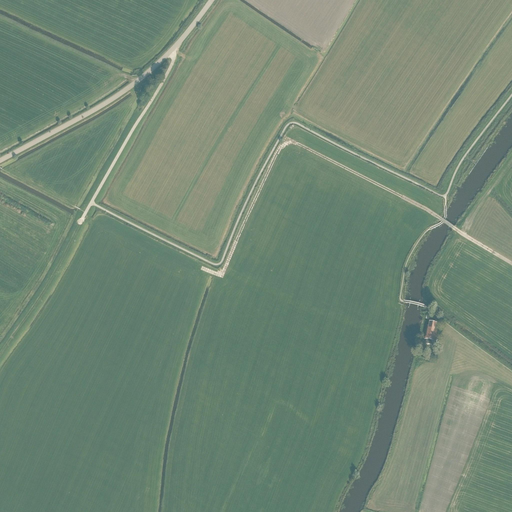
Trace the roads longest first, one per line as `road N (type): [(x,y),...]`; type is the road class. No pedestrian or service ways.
road 1 (track): [(440,220),(290,141),(276,153),(217,274),(82,218)]
road 2 (tertiary): [(0,160),(136,82),(212,0)]
road 3 (track): [(82,218),(0,354)]
